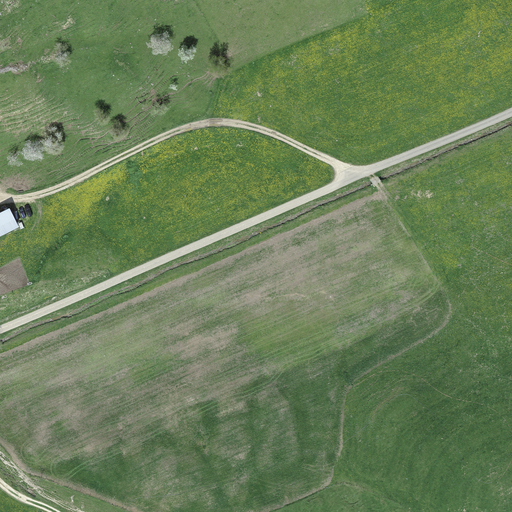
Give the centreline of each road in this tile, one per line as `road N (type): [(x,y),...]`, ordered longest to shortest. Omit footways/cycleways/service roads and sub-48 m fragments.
road 1 (unclassified): [(0,328),(511,112)]
road 2 (track): [(355,176),(262,134),(211,123),(115,155),(42,193),(0,202)]
